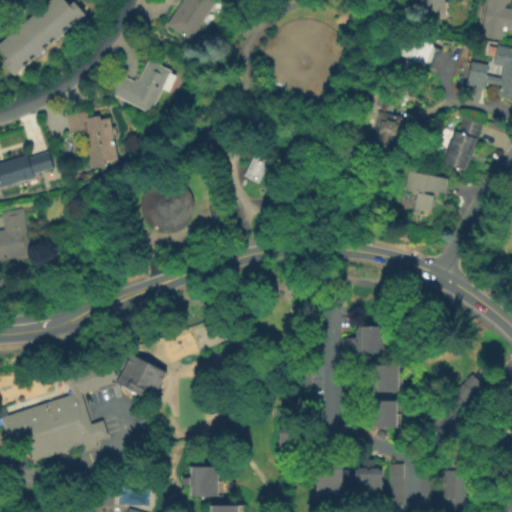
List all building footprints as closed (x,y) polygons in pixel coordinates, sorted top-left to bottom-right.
[(15,75),(3,62),(8,57),(0,47),(0,43),(49,0),(65,0),(70,5),(75,0),(86,14),(15,75)] [(39,0),(39,1),(36,4),(30,11),(19,1),(20,0),(39,0)] [(182,0),(216,0),(191,39),(167,24),(182,0)] [(420,0),(445,0),(446,15),(422,16),(420,0)] [(486,0),(506,0),(506,7),(511,8),(511,0),(511,26),(507,26),(506,30),(503,30),(501,40),(481,37),(486,0)] [(0,11),(9,8),(16,21),(4,27),(0,28),(0,11)] [(346,58),(346,66),(344,73),(341,80),(337,87),(334,90),(329,95),(326,97),(319,100),(311,102),(304,103),(296,103),(289,101),(282,98),(279,96),(273,91),(268,86),(264,79),(262,76),(260,68),(259,61),(259,53),(261,46),(263,42),(266,35),(271,29),(274,27),(280,22),(287,19),(294,16),(301,16),(309,16),(317,18),(324,21),(327,23),(333,28),(338,33),(340,36),(343,43),(346,51),(346,58)] [(405,32),(434,43),(433,45),(443,48),(436,67),(419,60),(411,80),(390,72),(405,32)] [(466,85),(472,61),(488,65),(486,74),(501,77),(503,65),(494,63),(498,45),(511,47),(511,97),(498,95),(500,86),(485,83),(483,89),(466,85)] [(151,112),(111,92),(120,74),(134,80),(136,78),(139,79),(149,58),(172,69),(170,72),(176,75),(169,91),(163,88),(151,112)] [(118,158),(105,160),(106,167),(91,166),(84,130),(70,132),(67,114),(87,110),(89,116),(100,114),(101,118),(111,116),(118,158)] [(367,151),(372,131),(374,131),(379,110),(403,116),(398,138),(400,138),(396,157),(367,151)] [(466,172),(443,164),(455,131),(458,132),(463,118),(483,125),(466,172)] [(0,162),(27,154),(27,157),(49,150),(54,167),(34,173),(35,177),(0,187),(0,162)] [(258,182),(244,175),(254,154),(268,161),(258,182)] [(430,212),(420,210),(419,213),(413,211),(417,192),(405,190),(409,171),(446,178),(444,193),(436,191),(435,197),(433,196),(430,212)] [(192,203),(192,208),(190,212),(189,217),(185,222),(181,225),(175,229),(171,230),(166,231),(161,230),(157,229),(151,226),(147,223),(143,218),(141,214),(139,209),(139,205),(139,200),(140,196),(141,193),(143,189),(146,186),(152,181),(156,179),(160,178),(165,177),(169,178),(174,179),(178,181),(184,185),(187,188),(189,192),(190,194),(191,199),(192,203)] [(0,259),(0,229),(5,228),(2,211),(24,207),(32,253),(0,259)] [(382,352),(381,325),(353,326),(353,353),(382,352)] [(168,372),(154,399),(117,381),(131,354),(168,372)] [(0,419),(0,416),(72,393),(66,374),(109,360),(116,381),(82,392),(92,424),(104,420),(109,436),(97,440),(99,446),(87,450),(85,445),(35,462),(27,438),(9,444),(0,419)] [(396,391),(396,364),(371,364),(371,391),(396,391)] [(394,399),(369,400),(369,427),(399,427),(398,413),(394,413),(394,399)] [(290,446),(289,427),(276,428),(277,446),(290,446)] [(380,466),(372,466),(372,459),(353,459),(352,489),(379,490),(380,466)] [(401,462),(387,463),(387,501),(401,501),(401,462)] [(182,477),(189,477),(189,466),(219,466),(218,495),(190,495),(190,483),(182,483),(182,477)] [(340,467),(312,468),(313,493),(340,492),(340,467)] [(511,511),(511,496),(501,497),(501,511),(511,511)]
